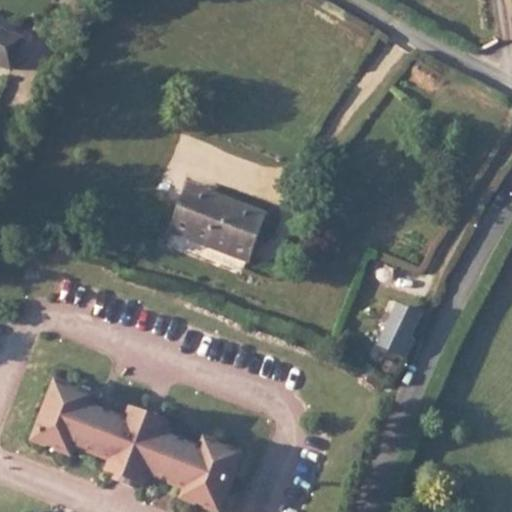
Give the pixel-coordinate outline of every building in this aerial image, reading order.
[(16,39),(0,31),(0,56),(8,60),(16,39)] [(191,185),(185,202),(208,211),(212,202),(264,221),(267,215),(191,185)] [(208,211),(185,202),(172,235),(247,263),(264,221),(212,202),(208,211)] [(405,354),(413,339),(403,334),(416,308),(397,299),(377,340),(405,354)] [(103,397),(66,381),(42,439),(78,455),(82,446),(119,461),(115,470),(152,486),(156,477),(193,492),(189,502),(213,511),(228,511),(250,459),(214,444),(210,453),(204,451),(173,437),(177,428),(140,413),(136,422),(99,406),(103,397)]
